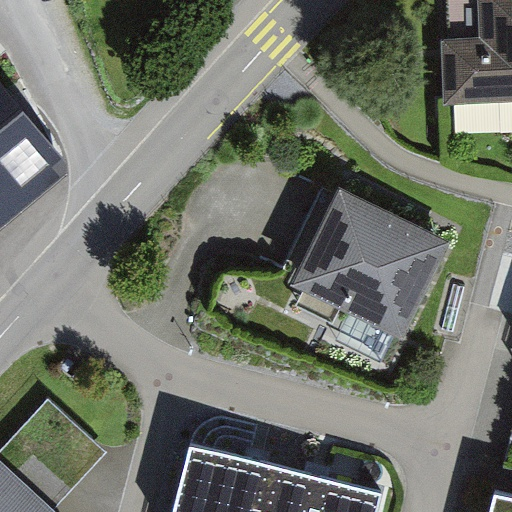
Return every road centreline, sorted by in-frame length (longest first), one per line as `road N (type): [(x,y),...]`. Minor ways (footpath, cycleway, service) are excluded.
road 1 (residential): [(313,0),(51,286)]
road 2 (residential): [(180,376),(447,444)]
road 3 (track): [(26,0),(103,151),(141,185)]
road 4 (residential): [(51,286),(180,376)]
road 5 (residential): [(180,376),(143,511)]
road 6 (residential): [(447,444),(481,312)]
